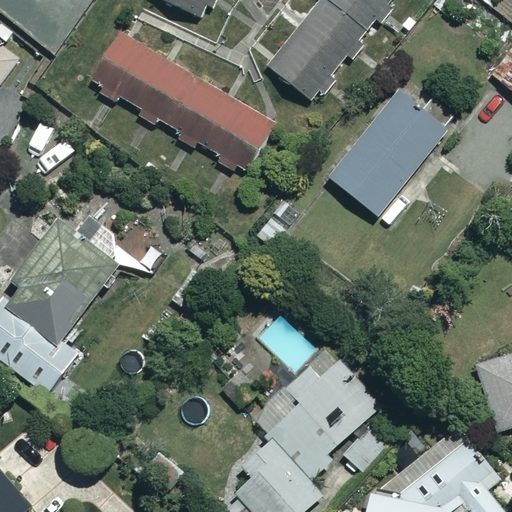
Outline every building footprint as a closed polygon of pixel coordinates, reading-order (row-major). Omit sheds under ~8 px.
[(158,0),(200,19),(207,4),(214,7),(217,0),(158,0)] [(320,0),(266,69),(309,102),(314,95),(325,104),(341,83),(330,75),(344,58),(351,63),(367,43),(360,37),(374,20),(379,25),(394,6),(388,1),(389,0),(320,0)] [(117,35),(88,85),(98,91),(95,95),(116,107),(119,103),(137,113),(134,117),(153,128),(155,124),(178,137),(174,143),(189,151),(193,146),(215,159),(212,164),(230,174),(233,169),(242,175),(272,124),(117,35)] [(511,47),(490,76),(511,92),(511,47)] [(0,82),(16,61),(0,48),(0,82)] [(444,133),(394,92),(325,178),(374,218),(444,133)] [(115,271),(56,225),(0,295),(0,362),(42,396),(74,356),(58,343),(115,271)] [(217,280),(194,267),(172,303),(195,317),(217,280)] [(377,402),(324,347),(249,420),(268,440),(239,469),(250,479),(234,495),(240,502),(229,511),(302,511),(320,495),(308,481),(330,459),(325,453),(377,402)] [(511,354),(473,367),(495,434),(511,428),(511,354)] [(232,385),(221,395),(238,414),(261,393),(226,355),(214,366),(232,385)] [(499,480),(455,428),(364,495),(360,511),(501,511),(485,492),(499,480)] [(382,442),(368,429),(341,456),(356,469),(382,442)] [(26,511),(29,510),(0,477),(0,511),(70,511),(69,510),(65,511),(26,511)]
